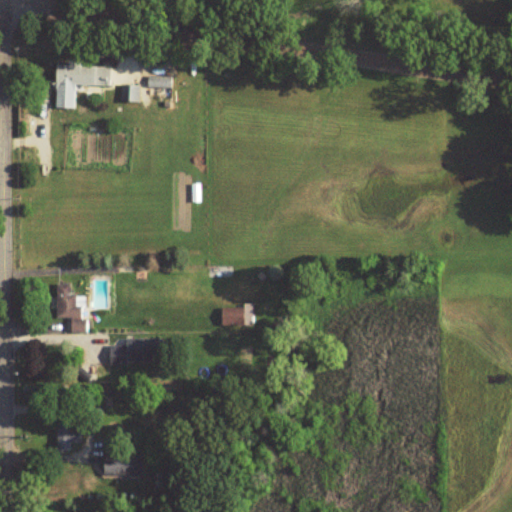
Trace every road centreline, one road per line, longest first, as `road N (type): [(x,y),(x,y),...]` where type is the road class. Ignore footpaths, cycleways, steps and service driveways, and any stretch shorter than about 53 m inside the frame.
road 1 (residential): [(1,0),(511,78)]
road 2 (residential): [(1,0),(3,511)]
